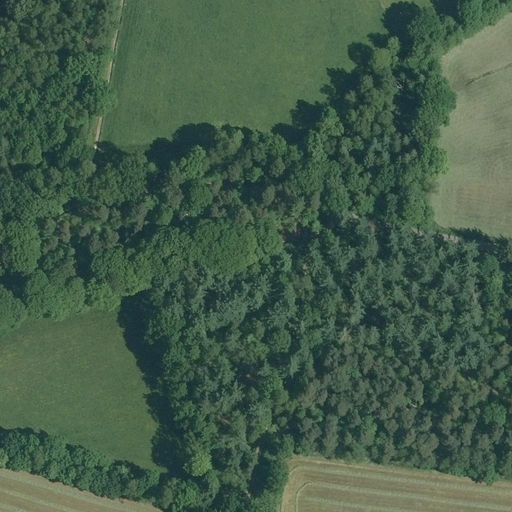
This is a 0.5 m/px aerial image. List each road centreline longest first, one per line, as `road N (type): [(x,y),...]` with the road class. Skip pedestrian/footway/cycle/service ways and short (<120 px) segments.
road 1 (unclassified): [(0,253),(112,201),(192,186),(290,198),(511,251)]
road 2 (track): [(309,252),(235,511)]
